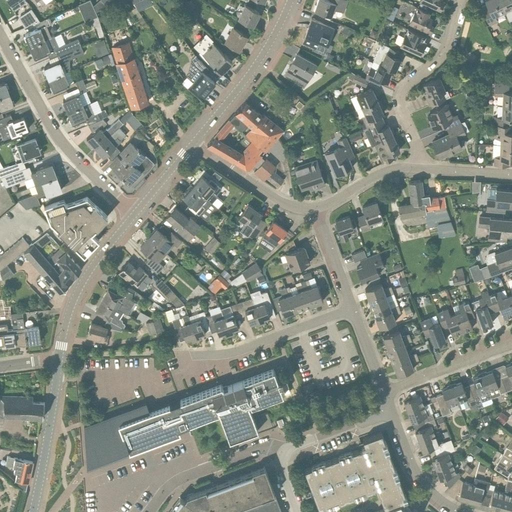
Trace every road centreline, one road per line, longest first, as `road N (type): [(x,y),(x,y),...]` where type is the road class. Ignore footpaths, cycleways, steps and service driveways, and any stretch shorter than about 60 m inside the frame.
road 1 (residential): [(149,511),(180,480),(393,411)]
road 2 (residential): [(133,215),(55,136),(0,37)]
road 3 (residential): [(423,170),(402,91),(445,57),(465,0)]
road 4 (unclassified): [(180,355),(243,350),(353,308)]
road 5 (tertiary): [(192,143),(255,66),(290,0)]
road 6 (tertiary): [(58,360),(78,290),(133,215)]
road 7 (tertiary): [(33,511),(58,360)]
road 8 (residential): [(192,143),(280,202),(317,210)]
road 9 (residential): [(385,391),(511,345)]
road 10 (residential): [(454,511),(422,484),(393,411)]
